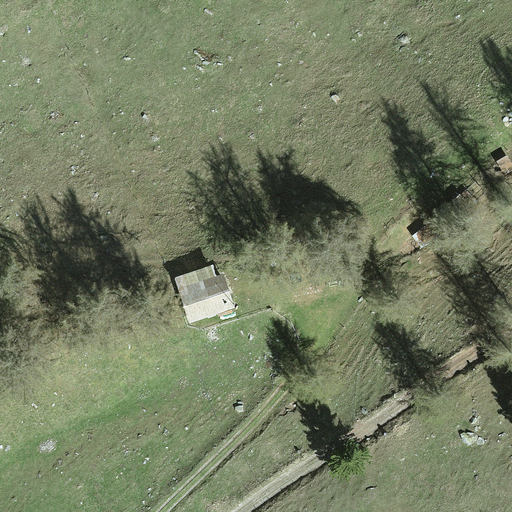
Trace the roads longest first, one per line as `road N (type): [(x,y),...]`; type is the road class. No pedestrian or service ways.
road 1 (track): [(511,338),(238,511)]
road 2 (track): [(301,364),(158,511)]
